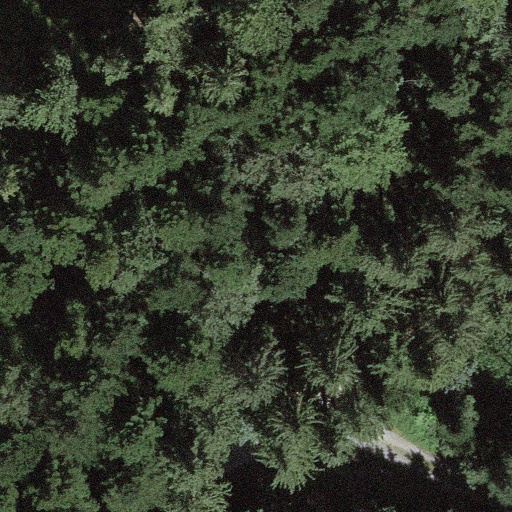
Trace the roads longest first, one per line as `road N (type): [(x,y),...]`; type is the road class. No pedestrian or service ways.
road 1 (track): [(511,281),(123,511)]
road 2 (track): [(511,504),(370,444),(321,400)]
